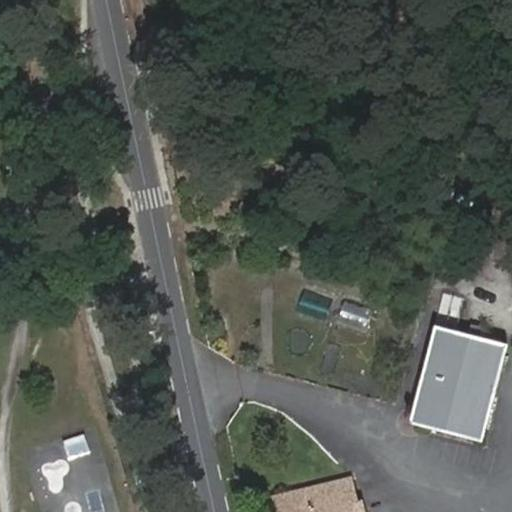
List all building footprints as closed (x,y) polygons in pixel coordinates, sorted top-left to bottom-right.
[(302,290),(298,311),(328,317),(332,296),(302,290)] [(344,298),(336,320),(366,331),(374,309),(344,298)] [(433,326),(417,377),(405,413),(412,416),(413,421),(478,440),(504,348),(433,326)] [(68,459),(90,452),(83,433),(62,440),(68,459)] [(353,511),(345,477),(284,492),(285,496),(271,500),(274,511),(353,511)]
